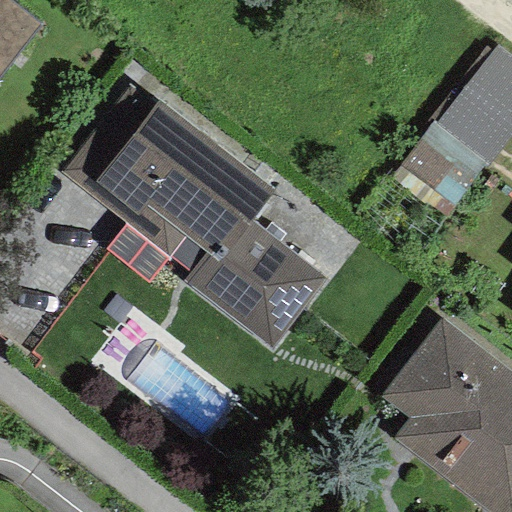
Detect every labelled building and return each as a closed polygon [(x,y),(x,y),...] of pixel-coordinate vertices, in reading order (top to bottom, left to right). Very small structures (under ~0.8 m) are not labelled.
[(0,0),(0,75),(39,25),(6,0),(0,0)] [(511,133),(511,57),(496,45),(491,51),(485,45),(424,122),(429,126),(432,122),(435,123),(487,162),(489,165),(511,133)] [(272,194),(155,101),(153,105),(128,85),(57,173),(123,225),(165,258),(168,260),(170,257),(189,273),(183,281),(270,350),(325,281),(250,221),(272,194)] [(444,219),(487,162),(435,123),(432,122),(429,126),(390,179),(444,219)] [(147,282),(165,258),(123,225),(104,249),(147,282)] [(511,511),(511,376),(439,319),(378,396),(406,419),(390,439),(483,511),(511,511)]
